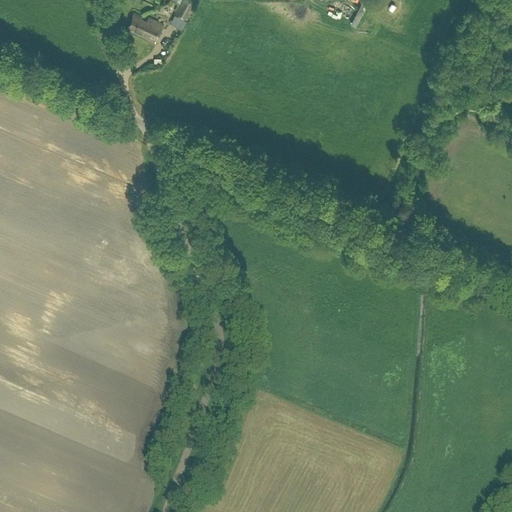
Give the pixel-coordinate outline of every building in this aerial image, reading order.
[(196,0),(180,0),(181,0),(175,13),(187,19),(196,0)] [(359,26),(371,2),(366,0),(365,0),(353,23),(359,26)] [(165,4),(160,2),(157,8),(162,11),(165,4)] [(337,18),(341,11),(335,8),(331,14),(337,18)] [(142,16),(134,13),(126,29),(155,42),(164,24),(148,18),(147,22),(141,19),(142,16)]
